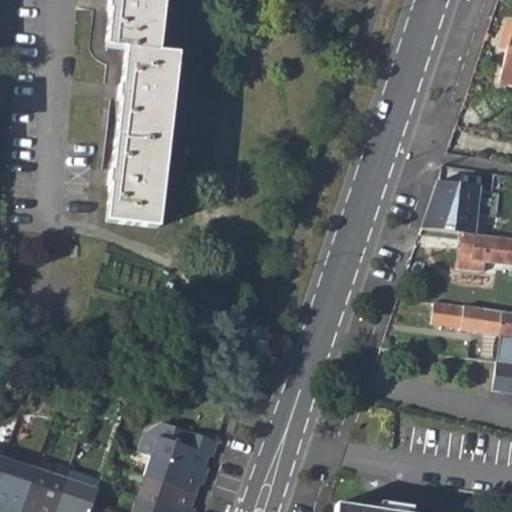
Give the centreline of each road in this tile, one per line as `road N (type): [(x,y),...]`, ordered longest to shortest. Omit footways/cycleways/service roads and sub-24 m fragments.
road 1 (primary): [(307,372),(432,0)]
road 2 (residential): [(282,448),(511,479)]
road 3 (residential): [(67,0),(48,228)]
road 4 (residential): [(307,372),(511,414)]
road 5 (unknown): [(381,153),(511,187)]
